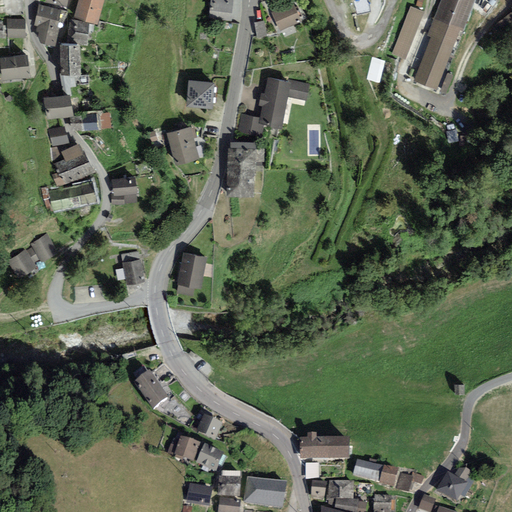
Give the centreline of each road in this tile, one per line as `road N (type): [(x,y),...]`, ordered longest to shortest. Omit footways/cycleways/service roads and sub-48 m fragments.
road 1 (residential): [(27,0),(33,39),(49,63),(69,132),(106,192),(101,219),(66,259),(55,301),(73,312),(155,294)]
road 2 (tertiary): [(155,294),(164,258),(199,214),(221,164),(249,0)]
road 3 (tertiary): [(305,511),(285,445),(188,377),(165,344),(155,294)]
road 4 (unclassified): [(511,376),(473,394),(461,451),(409,511)]
